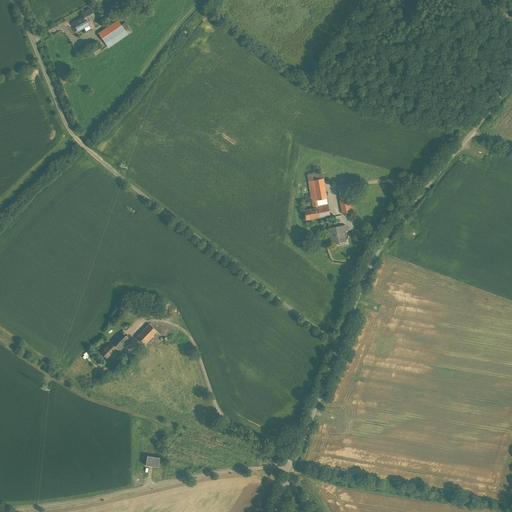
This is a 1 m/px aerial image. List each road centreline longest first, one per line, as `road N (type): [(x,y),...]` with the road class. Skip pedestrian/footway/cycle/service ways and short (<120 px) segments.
road 1 (unclassified): [(15,0),(77,140),(339,346)]
road 2 (unclassified): [(511,84),(385,240),(339,346)]
road 3 (unclassified): [(339,346),(290,475)]
